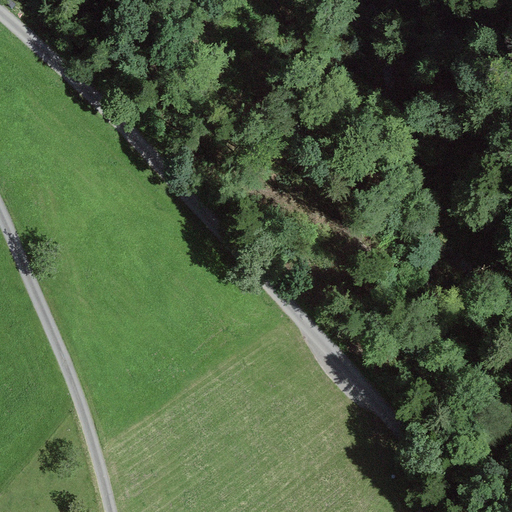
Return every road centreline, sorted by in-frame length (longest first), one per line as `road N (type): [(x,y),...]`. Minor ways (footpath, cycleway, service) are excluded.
road 1 (unclassified): [(457,511),(380,396),(0,12)]
road 2 (residential): [(0,213),(88,414),(112,511)]
